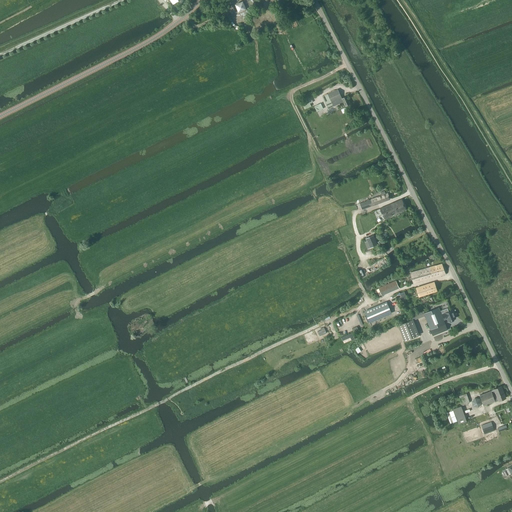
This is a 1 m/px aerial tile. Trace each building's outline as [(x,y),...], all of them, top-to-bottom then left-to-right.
[(243,0),(242,0),(236,3),(239,10),(247,7),(244,0),(243,0)] [(257,0),(249,0),(248,0),(244,0),(251,14),(254,12),(253,9),(260,6),(257,0)] [(232,5),(227,8),(233,19),(237,16),(232,5)] [(338,89),(328,93),(334,106),(343,101),(345,106),(350,104),(347,96),(342,99),(341,96),(338,89)] [(382,196),(360,204),(362,209),(390,199),(388,193),(386,194),(384,191),(380,192),(382,196)] [(406,209),(402,199),(380,209),(385,218),(406,209)] [(367,238),(371,247),(377,245),(373,235),(367,238)] [(442,264),(430,267),(433,278),(446,274),(442,264)] [(433,278),(430,267),(411,273),(414,283),(433,278)] [(396,281),(379,288),(382,295),(399,288),(396,281)] [(417,288),(420,296),(437,290),(435,282),(417,288)] [(386,302),(365,311),(370,322),(391,313),(386,302)] [(425,312),(426,315),(431,329),(440,325),(445,323),(439,307),(425,312)] [(453,309),(442,314),(444,319),(448,318),(449,320),(456,318),(453,309)] [(426,315),(425,312),(424,310),(412,315),(413,319),(414,318),(415,320),(426,315)] [(414,318),(413,319),(399,324),(405,340),(421,334),(415,320),(414,318)] [(506,398),(501,386),(492,390),(491,390),(495,401),(499,400),(506,398)] [(495,401),(491,390),(479,395),(481,399),(482,403),(483,406),(495,401)] [(459,396),(463,405),(470,403),(466,393),(459,396)] [(481,399),(476,398),(473,402),(475,406),(479,407),(482,403),(481,399)] [(462,406),(453,409),(459,424),(467,421),(462,406)] [(491,422),(482,425),(485,434),(494,430),(491,422)]
